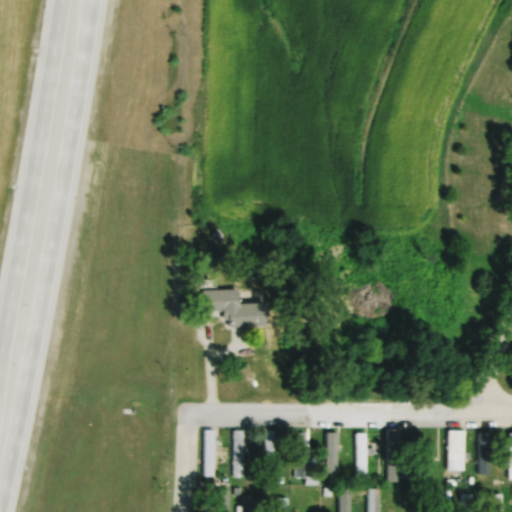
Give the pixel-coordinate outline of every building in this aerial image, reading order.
[(268,328),(269,304),(240,304),(240,291),(202,290),(202,312),(226,312),(226,327),(268,328)] [(216,430),(206,430),(206,477),(216,477),(216,430)] [(400,431),(388,431),(388,483),(400,483),(400,431)] [(275,432),(267,432),(267,463),(275,463),(275,432)] [(466,432),(449,432),(449,472),(466,472),(466,432)] [(368,434),(357,434),(357,481),(368,481),(368,434)] [(244,477),(244,437),(235,437),(235,477),(244,477)] [(436,440),(417,440),(417,474),(436,474),(436,440)] [(305,478),(305,443),(297,443),(297,478),(305,478)] [(230,511),(231,488),(219,488),(219,511),(230,511)] [(320,511),(321,489),(310,489),(310,511),(320,511)] [(340,490),(340,511),(352,511),(352,490),(340,490)] [(378,490),(371,492),(374,502),(381,499),(378,490)] [(412,511),(412,491),(401,491),(401,511),(412,511)] [(473,511),(474,495),(464,495),(463,511),(473,511)] [(503,511),(503,495),(491,495),(490,511),(503,511)] [(243,511),(261,511),(261,497),(243,497),(243,511)] [(289,511),(289,498),(278,498),(278,511),(289,511)]
